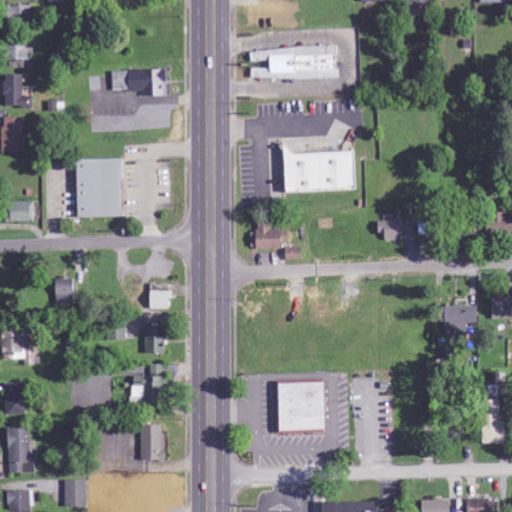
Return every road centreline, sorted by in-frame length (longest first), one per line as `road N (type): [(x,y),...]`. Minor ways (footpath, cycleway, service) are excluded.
road 1 (primary): [(211,511),(210,0)]
road 2 (residential): [(511,264),(210,273)]
road 3 (residential): [(511,469),(211,475)]
road 4 (residential): [(0,245),(210,241)]
